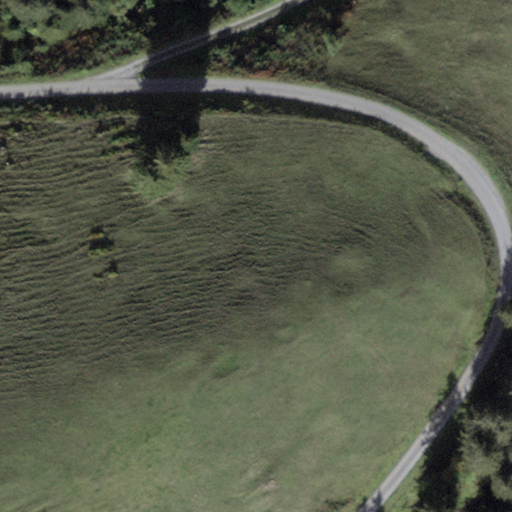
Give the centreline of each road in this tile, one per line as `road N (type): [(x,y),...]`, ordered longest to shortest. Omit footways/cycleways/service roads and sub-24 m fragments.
road 1 (track): [(365,511),(464,383),(499,316),(505,236),(487,194),(458,158),(390,116),(285,88),(0,90)]
road 2 (track): [(90,86),(299,0)]
